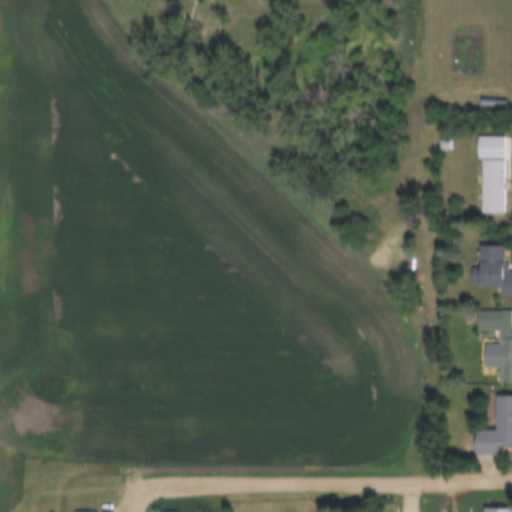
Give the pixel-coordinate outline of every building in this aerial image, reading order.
[(465,203),(465,149),(463,149),(462,125),(487,125),(488,149),(489,149),(489,202),(465,203)] [(424,129),(434,128),(434,139),(424,139),(424,129)] [(474,159),(478,159),(478,213),(503,213),(503,135),(474,135),(474,159)] [(486,276),(464,276),(464,273),(456,273),(456,255),(464,255),(464,235),(487,235),(487,252),(493,252),(493,258),(505,258),(505,283),(486,283),(486,276)] [(484,372),(484,355),(470,355),(470,333),(484,333),(484,319),(463,319),(463,300),(495,300),(496,327),(503,327),(504,372),(484,372)] [(482,437),(482,444),(460,444),(460,419),(479,419),(479,385),(503,385),(503,437),(482,437)] [(468,511),(469,497),(498,498),(497,511),(468,511)] [(59,511),(59,502),(82,502),(82,511),(59,511)] [(145,511),(145,502),(166,502),(166,511),(145,511)]
